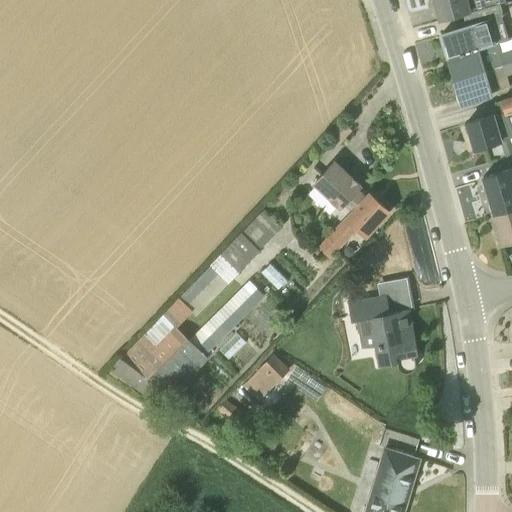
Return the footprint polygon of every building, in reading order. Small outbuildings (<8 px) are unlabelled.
[(434,0),(436,6),(440,19),(467,12),(499,3),(506,1),(505,0),(434,0)] [(449,56),(509,38),(504,23),(499,3),(467,12),(471,25),(442,33),(449,56)] [(507,75),(511,73),(511,49),(501,53),(498,42),(509,39),(509,38),(449,56),(455,78),(504,64),(507,75)] [(462,102),(493,93),(493,92),(511,86),(507,75),(504,64),(455,78),(462,102)] [(511,95),(502,99),(504,110),(467,121),(475,148),(503,139),(511,136),(511,127),(508,114),(511,112),(511,95)] [(326,137),(333,142),(337,146),(351,129),(341,120),(326,137)] [(352,209),(365,195),(358,189),(361,185),(335,161),(314,183),(341,207),(345,203),(352,209)] [(511,167),(483,176),(484,179),(482,181),(484,187),(487,187),(491,202),(489,204),(490,210),(494,210),(495,214),(511,209),(511,167)] [(389,211),(370,193),(366,197),(365,195),(352,209),(353,211),(320,247),(330,257),(358,227),(366,235),(389,211)] [(271,214),(265,207),(241,231),(179,295),(119,358),(103,376),(160,411),(174,395),(211,358),(210,357),(214,352),(207,346),(216,336),(223,342),(271,290),(256,276),(218,316),(215,313),(191,338),(178,326),(192,313),(195,315),(213,297),(260,249),(259,249),(283,225),(278,221),(284,215),(277,209),(271,214)] [(511,241),(511,209),(495,214),(499,229),(497,231),(498,236),(502,237),(504,244),(511,241)] [(270,262),(263,270),(279,283),(286,276),(270,262)] [(390,311),(387,294),(348,302),(352,320),(357,319),(362,348),(375,345),(379,365),(397,361),(398,365),(400,369),(403,371),(406,372),(410,372),(412,371),(414,370),(416,365),(416,362),(415,355),(419,354),(415,336),(408,337),(402,309),(390,311)] [(269,391),(290,369),(274,353),(253,375),(269,391)] [(420,458),(414,456),(419,439),(385,429),(379,446),(383,447),(363,511),(403,511),(408,499),(402,497),(414,457),(420,459),(420,458)]
